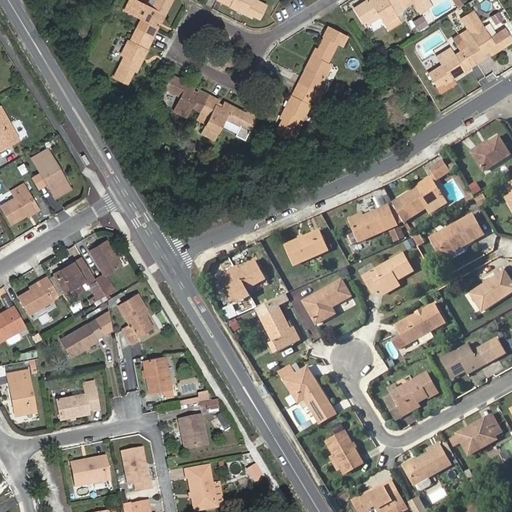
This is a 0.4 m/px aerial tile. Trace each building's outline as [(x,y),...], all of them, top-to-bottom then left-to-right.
[(141,20),(136,31),(153,39),(158,29),(152,26),(155,20),(161,23),(172,1),(171,0),(156,0),(151,10),(131,0),(130,0),(124,12),(141,20)] [(218,0),(218,2),(251,20),(252,17),(260,20),(266,8),(252,1),(252,0),(218,0)] [(375,0),(370,0),(354,11),(362,23),(376,14),(384,27),(397,19),(391,10),(401,3),(398,0),(383,0),(378,3),(375,0)] [(398,0),(401,3),(404,9),(413,4),(420,14),(431,7),(427,0),(398,0)] [(491,17),(496,26),(505,20),(500,11),(491,17)] [(425,16),(414,19),(417,28),(428,25),(425,16)] [(467,49),(478,65),(487,59),(483,53),(488,50),(492,56),(511,43),(511,40),(505,31),(491,40),(477,18),(465,26),(476,43),(467,49)] [(152,26),(158,29),(161,23),(155,20),(152,26)] [(153,39),(136,31),(130,43),(127,41),(119,56),(123,58),(113,78),(127,85),(133,72),(136,74),(153,39)] [(316,49),(298,84),(315,93),(321,80),(322,81),(330,66),(326,64),(336,44),(324,38),(318,49),(316,49)] [(442,84),(443,87),(478,65),(467,49),(454,57),(453,55),(439,64),(442,68),(428,76),(436,88),(442,84)] [(487,59),(492,56),(488,50),(483,53),(487,59)] [(193,88),(171,77),(164,90),(180,98),(173,112),(186,119),(191,108),(201,113),(209,97),(198,91),(195,96),(190,94),(193,88)] [(315,93),(298,84),(280,120),(282,122),(276,134),(288,140),(298,120),(302,122),(309,108),(308,107),(315,93)] [(219,102),(209,97),(201,113),(211,118),(203,135),(215,141),(225,121),(231,124),(237,127),(241,129),(238,133),(247,137),(256,120),(247,116),(225,105),(222,111),(216,108),(219,102)] [(222,111),(225,105),(219,102),(216,108),(222,111)] [(0,108),(0,150),(18,140),(0,108)] [(482,149),(481,147),(473,152),(486,172),(511,156),(511,154),(502,138),(491,144),(482,149)] [(32,158),(52,191),(68,182),(48,149),(32,158)] [(454,173),(458,171),(462,168),(457,161),(450,166),(454,173)] [(448,162),(435,170),(437,174),(433,176),(438,183),(454,173),(450,166),(448,162)] [(22,175),(29,172),(26,163),(18,167),(22,175)] [(416,189),(392,203),(403,222),(428,207),(446,196),(438,183),(433,176),(426,180),(427,182),(416,189)] [(426,180),(415,187),(416,189),(427,182),(426,180)] [(68,182),(52,191),(56,198),(72,188),(68,182)] [(25,213),(37,206),(24,183),(12,191),(16,198),(1,206),(12,224),(26,215),(25,213)] [(0,200),(1,204),(14,197),(10,191),(0,196),(0,200)] [(376,197),(380,206),(388,203),(384,194),(376,197)] [(485,194),(477,198),(480,205),(488,202),(485,194)] [(446,196),(428,207),(432,213),(449,203),(446,196)] [(39,210),(37,206),(25,213),(26,215),(28,217),(39,210)] [(365,216),(352,222),(360,242),(388,230),(387,227),(398,223),(391,207),(380,212),(379,210),(365,216)] [(350,218),(352,222),(365,216),(363,212),(350,218)] [(476,214),(436,236),(446,253),(464,243),(465,246),(487,234),(476,214)] [(397,243),(408,235),(402,226),(390,233),(397,243)] [(304,237),(300,239),(286,245),(295,265),(329,250),(320,230),(304,237)] [(446,253),(436,236),(432,238),(444,258),(465,246),(464,243),(446,253)] [(90,250),(105,276),(121,266),(106,241),(90,250)] [(383,292),(400,283),(398,280),(397,278),(401,277),(402,279),(416,271),(406,254),(365,276),(375,293),(382,289),(383,292)] [(95,280),(84,261),(78,264),(76,261),(54,274),(65,293),(87,280),(89,284),(95,280)] [(229,280),(228,277),(220,282),(231,301),(248,292),(246,289),(265,278),(256,261),(240,270),(237,272),(238,275),(229,280)] [(226,274),(228,277),(237,272),(240,270),(239,267),(226,274)] [(490,284),(489,283),(474,292),(485,310),(511,292),(511,277),(506,268),(499,273),(500,275),(493,280),(494,281),(490,284)] [(56,291),(47,276),(40,280),(42,283),(31,289),(18,297),(29,315),(52,301),(49,295),(56,291)] [(330,307),(333,306),(352,295),(343,279),(305,300),(318,323),(334,314),(330,307)] [(30,286),(31,289),(42,283),(40,280),(30,286)] [(401,286),(400,283),(383,292),(385,295),(401,286)] [(280,309),(279,306),(290,300),(287,294),(273,301),(276,307),(260,315),(262,318),(280,309)] [(144,312),(147,311),(137,295),(118,306),(130,326),(123,330),(131,344),(138,340),(136,337),(152,327),(146,316),(144,312)] [(273,301),(256,308),(260,315),(276,307),(273,301)] [(395,340),(400,350),(409,344),(448,323),(437,304),(399,326),(404,335),(395,340)] [(0,341),(26,327),(14,305),(4,311),(5,313),(0,316),(0,341)] [(280,309),(262,318),(273,341),(270,343),(275,353),(293,344),(288,334),(292,333),(290,330),(280,309)] [(109,312),(96,319),(105,335),(112,331),(109,312)] [(105,335),(96,319),(60,340),(71,357),(96,342),(95,340),(105,335)] [(299,341),(293,328),(290,330),(292,333),(288,334),(293,344),(299,341)] [(471,345),(444,359),(454,378),(468,371),(479,365),(480,368),(499,358),(492,345),(476,354),(471,345)] [(164,356),(142,361),(149,393),(171,388),(164,356)] [(281,372),(287,382),(300,374),(294,365),(281,372)] [(479,365),(468,371),(469,374),(480,368),(479,365)] [(307,399),(323,425),(339,416),(310,368),(287,382),(297,398),(304,394),(307,399)] [(9,386),(12,401),(15,400),(17,415),(35,412),(27,370),(9,373),(12,385),(9,386)] [(388,399),(394,410),(402,405),(406,414),(414,410),(411,407),(420,402),(431,396),(439,392),(430,374),(401,389),(404,394),(397,398),(396,395),(388,399)] [(88,407),(98,406),(94,381),(83,382),(85,394),(57,399),(61,419),(89,414),(88,412),(88,407)] [(399,385),(392,389),(396,395),(397,398),(404,394),(401,389),(399,385)] [(304,394),(297,398),(300,403),(307,399),(304,394)] [(182,408),(200,404),(198,397),(181,401),(182,408)] [(411,407),(414,410),(422,406),(420,402),(411,407)] [(394,410),(399,418),(406,414),(402,405),(394,410)] [(493,414),(487,417),(489,422),(495,418),(493,414)] [(179,419),(185,450),(207,445),(201,415),(179,419)] [(489,422),(487,417),(470,426),(471,429),(468,431),(467,428),(458,433),(470,455),(486,445),(485,442),(497,436),(503,432),(495,418),(489,422)] [(342,424),(333,429),(337,435),(346,430),(342,424)] [(336,455),(343,467),(346,474),(365,463),(357,448),(355,444),(347,432),(328,442),(336,455)] [(451,439),(455,446),(460,442),(457,436),(451,439)] [(485,442),(486,445),(499,438),(497,436),(485,442)] [(419,459),(406,466),(416,483),(453,463),(442,443),(430,449),(432,452),(419,459)] [(121,453),(127,485),(134,484),(136,491),(149,489),(142,449),(121,453)] [(340,469),(343,467),(336,455),(333,458),(340,469)] [(97,462),(72,466),(76,486),(109,480),(104,456),(96,457),(97,462)] [(405,463),(406,466),(419,459),(417,456),(405,463)] [(71,463),(72,466),(97,462),(96,457),(71,463)] [(167,459),(168,468),(177,467),(175,458),(167,459)] [(216,507),(212,484),(208,466),(186,470),(194,511),(216,507)] [(254,476),(258,482),(264,479),(260,472),(254,476)] [(419,492),(436,483),(433,477),(416,486),(419,492)] [(371,495),(370,492),(355,501),(361,511),(372,511),(379,509),(380,511),(389,511),(407,511),(409,511),(393,480),(374,490),(375,493),(371,495)] [(219,483),(212,484),(216,507),(223,506),(219,483)] [(477,497),(455,511),(496,511),(479,487),(473,491),(477,497)] [(122,504),(123,511),(133,511),(133,510),(132,505),(131,502),(122,504)] [(147,502),(132,505),(133,510),(148,507),(147,502)]
